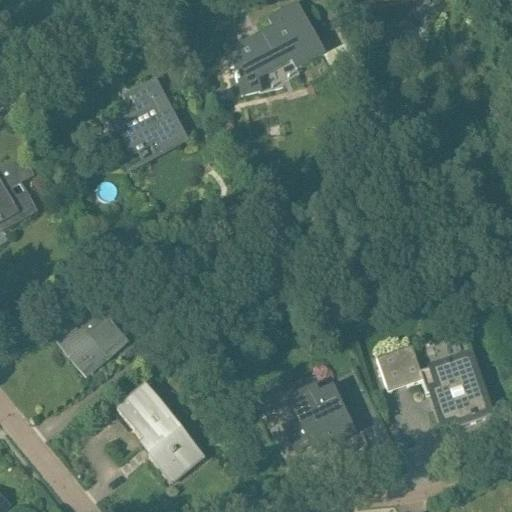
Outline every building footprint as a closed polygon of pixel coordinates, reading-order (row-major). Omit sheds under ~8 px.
[(370,0),(378,15),(436,3),(434,0),(370,0)] [(292,65),(296,73),(323,59),(296,7),(269,22),(273,31),(231,53),(241,100),(260,96),(257,83),(292,65)] [(155,148),(160,158),(187,144),(156,85),(130,99),(136,110),(103,128),(122,165),(155,148)] [(373,104),(367,107),(372,115),(378,112),(373,104)] [(498,127),(511,120),(504,106),(491,113),(498,127)] [(229,122),(220,128),(231,149),(241,143),(229,122)] [(22,162),(0,174),(0,237),(32,219),(16,191),(33,182),(22,162)] [(83,269),(79,266),(74,268),(72,272),(73,277),(77,279),(82,278),(85,274),(83,269)] [(86,377),(122,347),(105,327),(106,321),(102,317),(96,316),(61,347),(86,377)] [(398,355),(376,362),(388,397),(392,395),(389,388),(405,382),(407,390),(421,385),(426,399),(430,398),(431,398),(435,397),(437,404),(439,410),(435,412),(441,430),(457,425),(459,429),(461,428),(461,430),(486,422),(485,420),(487,419),(486,415),(487,415),(478,388),(469,362),(440,371),(440,370),(421,376),(415,360),(401,365),(398,355)] [(298,424),(284,431),(295,454),(309,447),(314,456),(333,447),(352,438),(347,427),(342,417),(350,413),(345,401),(339,390),(316,401),(313,393),(289,405),(298,424)] [(169,489),(203,461),(145,391),(116,414),(152,458),(147,462),(169,489)] [(0,499),(0,511),(9,511),(11,510),(0,499)]
